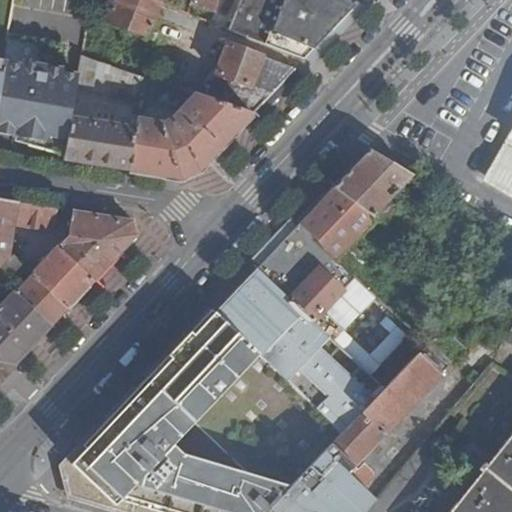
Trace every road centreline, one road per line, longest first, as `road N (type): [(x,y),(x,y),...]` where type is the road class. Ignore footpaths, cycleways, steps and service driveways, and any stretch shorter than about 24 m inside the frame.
road 1 (tertiary): [(437,0),(217,231)]
road 2 (tertiary): [(217,231),(0,462)]
road 3 (residential): [(0,173),(174,202),(217,231)]
